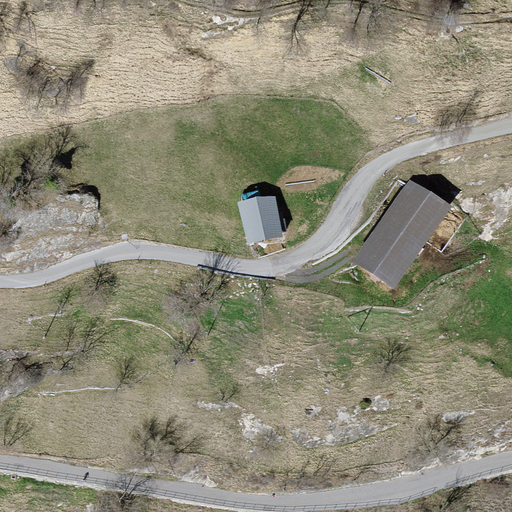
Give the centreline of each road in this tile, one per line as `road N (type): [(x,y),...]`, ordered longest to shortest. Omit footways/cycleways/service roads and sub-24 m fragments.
road 1 (unclassified): [(511,126),(387,160),(357,185),(312,248),(278,266),(124,251),(0,281)]
road 2 (unclassified): [(0,460),(226,498),(304,502),(388,492),(511,459)]
